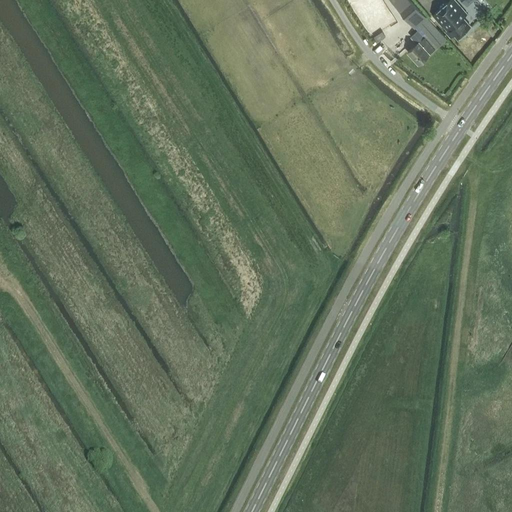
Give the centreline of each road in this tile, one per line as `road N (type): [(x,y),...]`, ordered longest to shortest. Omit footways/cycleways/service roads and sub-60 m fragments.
road 1 (primary): [(251,511),(366,280),(460,126)]
road 2 (track): [(157,511),(0,257)]
road 3 (unclassified): [(460,126),(391,75),(331,0)]
